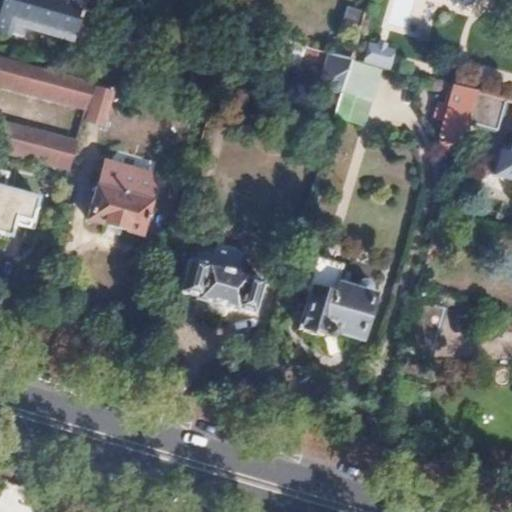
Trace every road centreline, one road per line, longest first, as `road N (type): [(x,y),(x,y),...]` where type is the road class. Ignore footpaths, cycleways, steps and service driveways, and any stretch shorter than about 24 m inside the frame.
road 1 (primary): [(410,511),(0,393)]
road 2 (primary): [(0,421),(315,511)]
